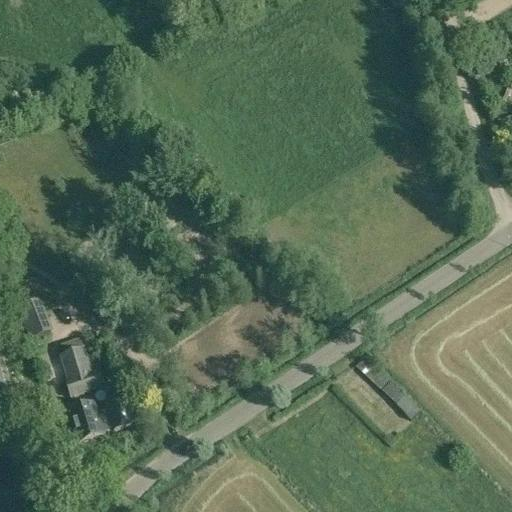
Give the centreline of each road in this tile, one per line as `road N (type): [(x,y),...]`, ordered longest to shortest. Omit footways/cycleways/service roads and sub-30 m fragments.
road 1 (unclassified): [(111,511),(182,453),(506,235)]
road 2 (unclassified): [(506,235),(445,0)]
road 3 (unclassified): [(0,364),(48,511)]
